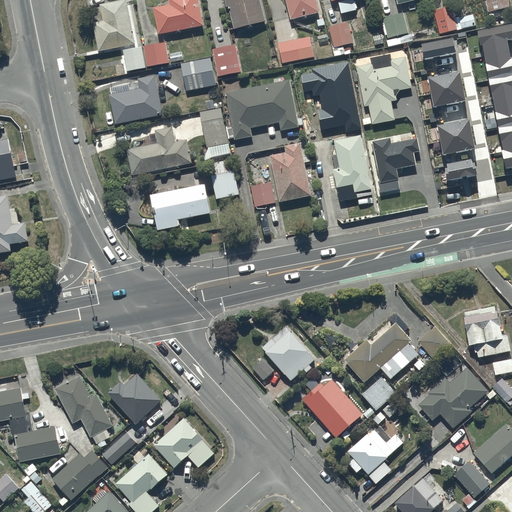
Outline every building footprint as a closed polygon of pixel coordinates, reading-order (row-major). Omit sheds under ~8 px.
[(204,28),(198,0),(168,0),(170,7),(153,10),(159,37),(204,28)] [(259,0),(224,0),(227,9),(229,9),(235,31),(266,23),(259,0)] [(316,0),(285,0),(290,21),(319,14),(316,0)] [(331,0),(332,4),(338,2),(342,16),(357,12),(353,0),(331,0)] [(508,0),(485,0),(489,14),(510,9),(508,0)] [(136,46),(127,1),(100,7),(103,22),(93,24),(99,54),(136,46)] [(452,8),(434,13),(440,36),(458,31),(452,8)] [(403,14),(382,19),(388,40),(409,34),(403,14)] [(474,16),(459,19),(462,31),(476,27),(474,16)] [(333,49),(335,58),(351,54),(351,51),(345,52),(344,47),(353,45),(349,23),(329,28),(334,49),(333,49)] [(487,34),(470,37),(472,47),(489,45),(487,34)] [(412,35),(387,42),(389,49),(414,42),(412,35)] [(306,39),(278,45),(282,65),(315,59),(312,45),(315,45),(313,37),(306,38),(306,39)] [(169,65),(166,45),(144,49),(148,69),(169,65)] [(237,46),(212,51),(217,79),(242,74),(237,46)] [(145,71),(142,49),(124,52),(127,73),(145,71)] [(182,52),(170,54),(171,63),(184,62),(182,52)] [(499,54),(476,59),(480,80),(474,81),(479,103),(505,96),(501,77),(504,76),(499,54)] [(357,70),(352,71),(355,84),(359,83),(365,109),(369,108),(371,118),(363,120),(364,127),(372,125),(372,127),(395,122),(391,103),(397,102),(397,97),(400,92),(412,90),(406,58),(392,61),(391,56),(370,59),(371,66),(357,69),(357,70)] [(217,87),(211,59),(181,65),(186,93),(217,87)] [(348,59),(336,61),(340,84),(352,82),(348,59)] [(224,88),(235,142),(254,138),(252,130),(280,124),(281,132),(300,128),(300,127),(303,126),(303,124),(302,119),(298,120),(290,81),(285,82),(284,76),(273,78),(274,85),(241,92),(239,85),(224,88)] [(330,76),(317,78),(318,87),(331,86),(330,76)] [(164,117),(156,77),(138,81),(138,83),(110,89),(111,96),(109,97),(115,127),(164,117)] [(426,81),(416,83),(417,93),(427,92),(426,81)] [(353,87),(320,94),(324,113),(346,108),(349,126),(360,123),(353,87)] [(421,108),(422,107),(430,143),(446,139),(445,136),(479,129),(471,93),(449,98),(448,92),(435,95),(436,100),(428,102),(427,94),(419,96),(421,108)] [(316,101),(302,105),(306,123),(303,124),(308,146),(331,140),(326,119),(320,120),(316,101)] [(503,112),(497,113),(499,120),(504,119),(504,121),(499,122),(499,126),(505,125),(505,127),(500,128),(501,134),(507,133),(510,152),(511,151),(511,108),(502,110),(503,112)] [(222,109),(200,114),(210,162),(232,158),(222,109)] [(192,166),(187,141),(175,143),(173,129),(156,133),(156,135),(150,136),(152,147),(127,151),(132,178),(192,166)] [(363,136),(334,142),(337,156),(333,156),(336,170),(333,171),(337,190),(353,187),(355,195),(374,191),(363,136)] [(391,140),(372,143),(380,182),(378,182),(380,195),(401,191),(399,181),(397,171),(417,167),(415,155),(421,154),(418,140),(392,145),(391,140)] [(0,181),(16,178),(8,141),(0,142),(0,181)] [(286,155),(270,158),(279,205),(312,198),(305,164),(311,163),(307,143),(284,148),(286,155)] [(209,165),(216,201),(240,196),(233,161),(209,165)] [(272,184),(251,188),(255,209),(276,205),(272,184)] [(211,215),(205,186),(150,196),(157,233),(180,228),(179,222),(211,215)] [(29,243),(25,225),(12,227),(8,198),(0,199),(0,255),(12,254),(10,246),(29,243)] [(508,334),(502,335),(498,312),(496,312),(495,308),(464,314),(466,320),(464,320),(470,349),(474,348),(477,360),(511,353),(508,334)] [(380,336),(376,340),(378,341),(372,346),(368,341),(344,362),(347,365),(340,372),(358,391),(382,370),(391,381),(420,356),(409,345),(412,342),(405,334),(410,329),(397,315),(387,324),(391,329),(382,337),(380,336)] [(436,327),(418,343),(421,347),(419,348),(424,354),(426,352),(428,355),(424,358),(429,364),(452,345),(436,327)] [(284,330),(262,349),(266,354),(265,355),(290,384),(302,374),(304,377),(313,369),(310,366),(316,361),(290,332),(287,335),(284,330)] [(263,359),(252,369),(264,382),(275,372),(263,359)] [(511,361),(511,360),(493,364),(496,378),(511,374),(511,361)] [(430,397),(419,407),(433,423),(440,416),(453,431),(473,413),(471,410),(483,399),(486,402),(489,400),(490,401),(497,396),(493,391),(490,393),(468,369),(451,384),(446,379),(428,395),(430,397)] [(163,403),(138,375),(125,388),(120,383),(107,395),(136,427),(163,403)] [(114,427),(98,395),(91,398),(81,377),(54,390),(73,426),(81,421),(91,439),(93,438),(97,446),(98,445),(100,449),(107,446),(105,441),(111,439),(107,431),(114,427)] [(372,407),(363,415),(369,421),(381,410),(398,394),(383,378),(367,392),(366,391),(361,395),(372,407)] [(510,408),(511,406),(511,389),(502,379),(493,388),(504,401),(507,404),(510,408)] [(321,385),(302,401),(337,441),(346,432),(350,436),(357,431),(353,426),(363,416),(333,381),(324,388),(321,385)] [(22,396),(21,389),(0,393),(0,425),(10,423),(14,440),(16,440),(16,441),(12,445),(13,449),(17,449),(20,464),(62,456),(56,428),(33,432),(31,416),(26,417),(23,401),(29,400),(28,395),(22,396)] [(382,411),(389,420),(398,412),(391,403),(382,411)] [(215,455),(184,419),(154,447),(175,471),(189,459),(199,470),(215,455)] [(511,430),(506,424),(473,454),(493,476),(511,458),(511,430)] [(368,436),(348,454),(354,461),(348,465),(357,475),(363,470),(376,486),(392,473),(384,463),(389,459),(389,458),(404,445),(396,435),(386,444),(376,432),(369,437),(368,436)] [(137,444),(127,434),(102,456),(111,467),(137,444)] [(109,470),(93,452),(85,460),(81,455),(51,481),(66,497),(59,503),(63,508),(70,501),(72,503),(109,470)] [(168,476),(149,456),(116,486),(131,504),(129,506),(134,511),(156,511),(161,508),(149,494),(168,476)] [(470,462),(454,476),(475,500),(491,487),(470,462)] [(433,511),(444,502),(430,486),(436,480),(430,473),(395,506),(400,511),(433,511)] [(15,492),(3,479),(0,481),(0,499),(3,503),(15,492)] [(365,480),(355,489),(364,499),(374,490),(365,480)] [(47,511),(53,506),(32,482),(22,491),(29,499),(24,504),(31,511),(47,511)] [(126,511),(110,493),(88,511),(126,511)] [(465,511),(458,503),(448,511),(465,511)]
